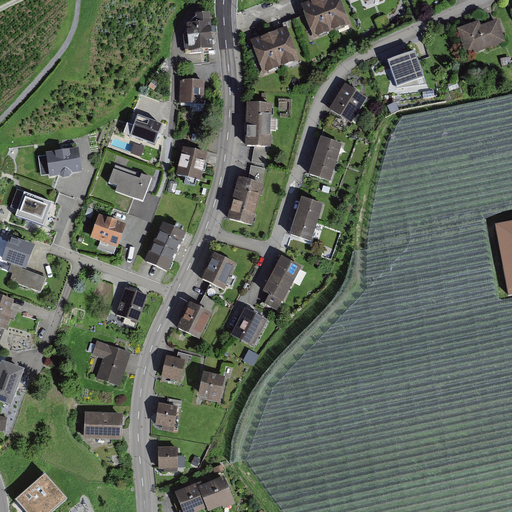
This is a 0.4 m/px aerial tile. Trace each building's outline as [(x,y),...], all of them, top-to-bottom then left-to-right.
[(333,0),(329,0),(297,12),(310,48),(347,34),(333,0)] [(356,0),(361,11),(391,0),(356,0)] [(468,55),(505,42),(498,21),(482,26),(480,22),(458,29),(468,55)] [(210,59),(207,27),(181,29),(184,61),(210,59)] [(283,35),(247,49),(260,83),(296,70),(283,35)] [(426,84),(415,52),(396,58),(388,61),(398,89),(426,84)] [(203,107),(204,82),(182,81),(181,106),(203,107)] [(347,131),(363,106),(342,92),(325,117),(347,131)] [(269,111),(244,110),(243,154),(268,155),(269,111)] [(133,135),(158,145),(166,125),(141,115),(133,135)] [(327,190),(339,151),(316,144),(304,183),(327,190)] [(50,152),(52,175),(86,172),(84,149),(50,152)] [(200,181),(207,155),(184,149),(177,175),(200,181)] [(118,191),(146,201),(155,178),(145,174),(144,178),(116,169),(110,183),(119,186),(118,191)] [(261,193),(236,186),(225,227),(249,234),(261,193)] [(19,215),(46,225),(55,202),(28,192),(19,215)] [(22,207),(25,199),(18,196),(15,204),(22,207)] [(307,249),(319,212),(300,206),(288,243),(307,249)] [(103,214),(94,237),(121,248),(131,225),(103,214)] [(511,223),(500,226),(511,292),(511,223)] [(186,235),(164,224),(146,261),(168,271),(186,235)] [(0,266),(23,276),(32,252),(8,243),(0,263),(0,266)] [(278,312),(301,267),(282,257),(264,291),(269,294),(264,304),(278,312)] [(234,272),(211,261),(198,288),(222,299),(234,272)] [(6,288),(37,300),(43,285),(12,274),(6,288)] [(139,323),(148,297),(142,295),(125,290),(117,315),(139,323)] [(0,335),(11,308),(0,303),(0,335)] [(255,347),(268,321),(246,310),(232,335),(255,347)] [(207,320),(186,311),(175,337),(196,346),(207,320)] [(39,321),(23,317),(19,329),(35,333),(37,328),(39,321)] [(127,363),(130,356),(98,344),(93,355),(104,359),(97,378),(119,386),(127,363)] [(23,373),(0,364),(0,401),(11,406),(23,373)] [(184,369),(163,364),(158,386),(179,391),(184,369)] [(224,386),(200,381),(195,404),(219,409),(224,386)] [(175,413),(155,411),(152,433),(159,434),(159,439),(171,440),(175,413)] [(120,422),(82,420),(80,446),(118,448),(120,422)] [(175,454),(155,455),(155,477),(161,477),(161,480),(176,480),(175,476),(175,454)] [(16,482),(31,469),(21,457),(6,470),(16,482)] [(48,470),(14,497),(26,511),(51,511),(70,497),(48,470)] [(231,511),(221,485),(199,494),(197,490),(171,500),(175,511),(231,511)]
